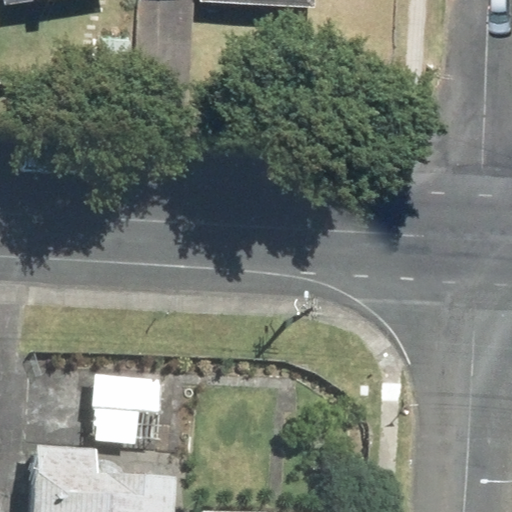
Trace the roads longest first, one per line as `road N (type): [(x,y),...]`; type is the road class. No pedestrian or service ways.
road 1 (tertiary): [(485,220),(0,200)]
road 2 (residential): [(469,511),(485,220)]
road 3 (residential): [(495,0),(485,220)]
